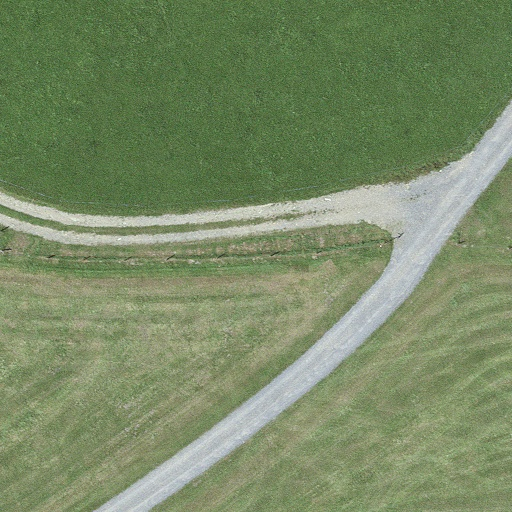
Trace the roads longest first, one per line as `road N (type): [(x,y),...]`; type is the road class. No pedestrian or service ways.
road 1 (track): [(113,511),(223,441),(354,325),(411,270),(452,201)]
road 2 (track): [(0,205),(16,223),(221,227),(452,201)]
